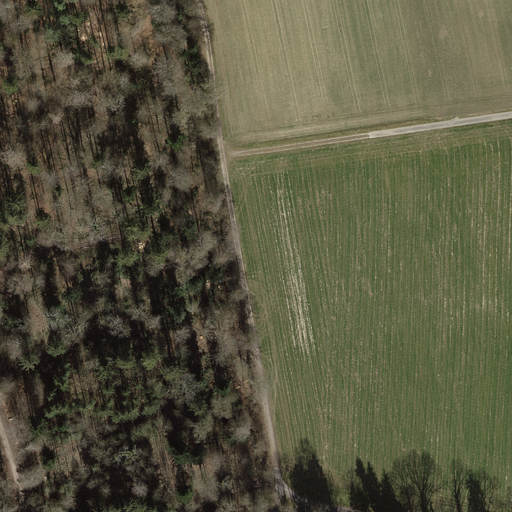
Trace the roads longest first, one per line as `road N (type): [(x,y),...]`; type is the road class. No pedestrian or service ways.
road 1 (track): [(197,0),(281,483)]
road 2 (track): [(511,115),(222,155)]
